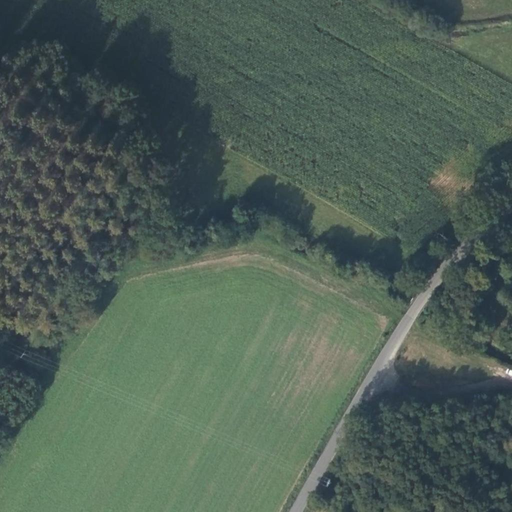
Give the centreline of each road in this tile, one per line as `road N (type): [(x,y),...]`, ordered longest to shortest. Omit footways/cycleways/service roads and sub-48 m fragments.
road 1 (unclassified): [(511,197),(426,291),(292,511)]
road 2 (track): [(371,381),(411,392),(511,384)]
